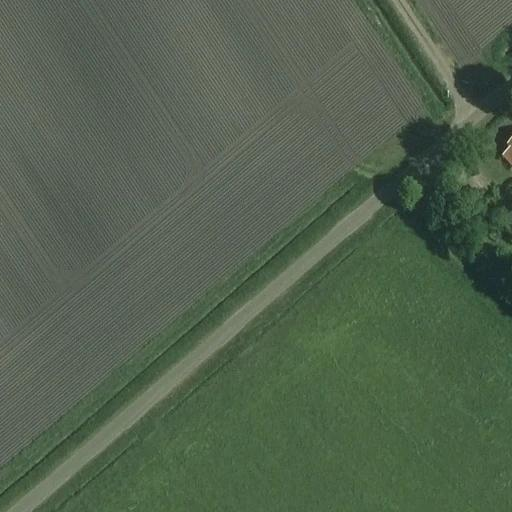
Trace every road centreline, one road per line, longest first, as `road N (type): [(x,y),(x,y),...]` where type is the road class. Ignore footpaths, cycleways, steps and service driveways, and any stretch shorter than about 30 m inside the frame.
road 1 (unclassified): [(16,511),(511,84)]
road 2 (track): [(470,121),(395,0)]
